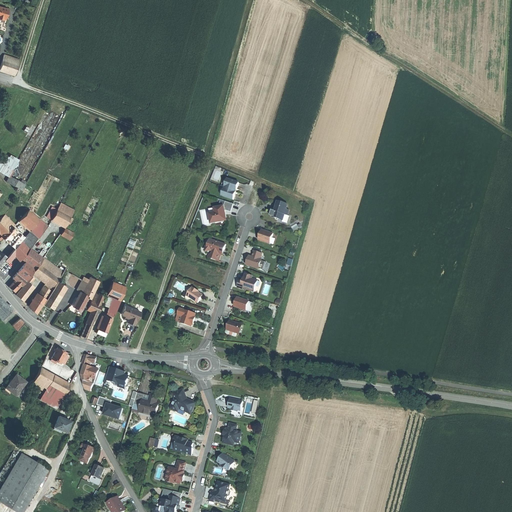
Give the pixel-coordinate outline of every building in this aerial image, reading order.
[(9,10),(0,7),(0,18),(4,20),(5,19),(5,17),(7,16),(9,10)] [(19,60),(4,55),(1,65),(0,68),(0,69),(15,74),(19,60)] [(21,181),(11,176),(20,159),(10,154),(7,159),(0,155),(0,171),(9,176),(6,182),(23,190),(27,181),(22,179),(21,181)] [(240,183),(229,179),(228,182),(226,188),(236,191),(236,189),(238,189),(240,183)] [(236,191),(226,188),(224,194),(223,196),(234,200),(236,194),(235,194),(235,192),(236,191)] [(217,213),(210,214),(212,224),(221,223),(220,221),(226,220),(227,218),(227,215),(226,210),(232,213),(234,204),(232,203),(226,202),(225,207),(215,209),(217,213)] [(276,211),(272,210),(271,216),(283,220),(285,214),(288,216),(290,210),(286,209),(288,205),(279,202),(277,208),(276,211)] [(61,203),(57,210),(70,217),(74,211),(61,203)] [(57,210),(52,207),(47,217),(65,227),(68,223),(70,217),(57,210)] [(29,210),(19,221),(30,231),(30,230),(39,219),(29,210)] [(15,225),(5,215),(1,218),(12,229),(15,225)] [(1,218),(0,219),(0,231),(3,235),(5,237),(12,229),(1,218)] [(39,219),(30,230),(30,231),(38,238),(42,233),(48,226),(40,219),(39,219)] [(48,226),(42,233),(48,237),(54,242),(60,234),(48,225),(48,226)] [(74,234),(66,228),(62,235),(70,240),(74,234)] [(22,240),(12,229),(5,237),(11,243),(15,247),(21,241),(22,240)] [(274,234),(262,230),(261,235),(259,240),(271,244),(274,234)] [(38,238),(30,231),(23,239),(31,247),(38,238)] [(54,242),(48,237),(43,243),(40,247),(43,249),(47,252),(54,242)] [(227,245),(211,240),(209,246),(207,245),(206,247),(207,252),(212,251),(214,252),(213,254),(212,255),(210,259),(219,262),(222,254),(222,255),(224,250),(225,250),(227,245)] [(29,250),(21,241),(15,247),(13,250),(15,253),(18,257),(21,260),(22,259),(29,250)] [(11,243),(6,245),(12,251),(13,250),(15,247),(11,243)] [(6,245),(0,251),(0,252),(6,258),(12,251),(6,245)] [(29,250),(22,259),(25,262),(33,252),(29,249),(29,250)] [(43,249),(38,255),(42,258),(47,252),(43,249)] [(6,258),(5,260),(8,262),(15,253),(13,250),(12,251),(6,258)] [(251,258),(249,259),(247,265),(260,269),(262,261),(262,260),(261,260),(263,254),(255,251),(253,257),(251,257),(251,258)] [(33,252),(25,262),(35,269),(39,263),(43,259),(33,252)] [(25,262),(17,272),(27,280),(30,275),(32,272),(34,270),(25,262)] [(34,270),(32,272),(45,282),(52,288),(59,277),(39,263),(35,269),(34,270)] [(253,277),(246,274),(245,278),(246,280),(245,281),(244,281),(241,280),(238,288),(247,291),(247,290),(255,292),(258,281),(252,279),(253,277)] [(26,280),(20,275),(15,280),(21,285),(22,285),(26,280)] [(27,281),(16,295),(21,300),(32,286),(30,283),(33,280),(34,278),(30,275),(27,280),(26,281),(27,281)] [(89,280),(83,277),(77,290),(80,292),(84,294),(86,290),(84,289),(89,280)] [(99,282),(90,277),(89,280),(84,289),(86,290),(93,293),(99,282)] [(21,285),(15,280),(9,287),(14,292),(18,288),(21,285)] [(45,300),(43,303),(51,308),(64,286),(57,281),(45,300)] [(45,282),(38,294),(45,299),(52,288),(45,282)] [(126,288),(112,282),(109,289),(107,293),(110,294),(114,296),(121,299),(123,295),(126,288)] [(193,289),(193,288),(188,296),(199,303),(201,300),(204,296),(199,293),(198,292),(198,291),(194,288),(193,289)] [(86,290),(84,294),(88,296),(87,298),(90,299),(93,293),(86,290)] [(84,294),(80,292),(77,299),(73,306),(81,310),(83,306),(86,307),(89,303),(86,301),(87,298),(88,296),(84,294)] [(38,294),(37,294),(34,299),(31,302),(28,307),(32,310),(36,313),(45,299),(38,294)] [(105,297),(97,294),(94,301),(101,304),(105,297)] [(114,296),(110,294),(106,304),(110,306),(114,296)] [(121,299),(114,296),(110,306),(117,309),(121,299)] [(250,302),(238,298),(236,302),(235,307),(247,311),(250,302)] [(0,299),(0,317),(2,320),(12,311),(4,304),(0,299)] [(91,300),(87,309),(91,311),(98,314),(102,304),(101,304),(94,301),(91,300)] [(110,306),(108,311),(112,313),(111,316),(113,317),(117,309),(110,306)] [(140,312),(125,306),(122,315),(126,316),(127,315),(129,318),(129,319),(127,322),(135,325),(137,321),(140,312)] [(181,309),(179,314),(184,316),(184,317),(181,323),(192,327),(193,324),(195,318),(197,314),(181,309)] [(98,314),(91,311),(88,318),(95,321),(98,314)] [(112,319),(103,316),(98,328),(107,332),(112,319)] [(19,318),(12,326),(17,331),(25,324),(19,318)] [(242,325),(230,321),(229,326),(227,330),(238,333),(239,334),(242,325)] [(92,326),(86,323),(83,330),(81,335),(84,337),(87,338),(92,326)] [(61,351),(57,348),(51,359),(60,364),(60,363),(65,355),(66,354),(61,351)] [(91,357),(86,355),(83,364),(85,365),(91,367),(92,363),(96,363),(98,357),(91,357)] [(91,367),(85,365),(83,371),(84,371),(92,374),(91,377),(90,383),(94,384),(100,370),(91,367)] [(112,367),(106,384),(115,387),(116,386),(126,390),(131,378),(126,376),(127,373),(122,371),(122,372),(121,371),(121,370),(118,369),(112,367)] [(52,377),(39,370),(33,381),(46,389),(47,386),(52,377)] [(92,374),(84,371),(84,381),(86,389),(92,391),(94,384),(90,383),(91,377),(92,374)] [(10,380),(6,386),(15,393),(25,380),(16,373),(10,380)] [(46,389),(39,401),(55,410),(69,387),(52,377),(47,386),(46,389)] [(183,390),(174,394),(176,399),(171,409),(178,412),(180,409),(191,414),(196,404),(190,401),(189,401),(188,400),(186,400),(185,397),(186,396),(183,390)] [(145,395),(138,393),(133,408),(133,410),(140,412),(141,410),(156,415),(158,404),(149,401),(149,404),(142,402),(143,399),(145,395)] [(151,394),(149,401),(158,404),(159,401),(156,400),(158,396),(151,394)] [(123,409),(111,406),(113,401),(101,397),(98,405),(107,408),(105,415),(120,420),(123,409)] [(243,402),(231,399),(230,404),(229,408),(232,409),(232,411),(238,412),(238,410),(241,411),(243,402)] [(63,419),(59,417),(53,429),(59,432),(60,430),(66,433),(68,428),(70,424),(63,420),(63,419)] [(238,426),(231,424),(229,430),(227,429),(227,430),(225,430),(224,434),(226,434),(225,436),(225,437),(224,438),(224,439),(223,441),(224,442),(224,443),(234,446),(235,442),(236,440),(238,438),(241,439),(242,433),(236,432),(238,426)] [(187,439),(176,437),(174,443),(177,444),(176,448),(179,449),(179,452),(185,453),(184,454),(192,456),(194,449),(193,447),(194,444),(189,442),(188,442),(186,440),(187,439)] [(87,446),(86,446),(85,449),(82,456),(86,458),(86,459),(89,460),(91,458),(95,449),(91,447),(87,446)] [(21,511),(48,469),(23,454),(0,491),(0,502),(16,511),(21,511)] [(227,457),(224,454),(218,462),(223,465),(225,467),(224,467),(229,471),(229,470),(232,466),(232,467),(235,463),(235,462),(227,456),(227,457)] [(86,458),(82,456),(80,461),(87,465),(89,460),(86,459),(86,458)] [(186,463),(179,461),(177,470),(170,468),(167,480),(168,480),(167,481),(175,483),(176,482),(181,484),(182,481),(183,482),(184,479),(185,475),(184,475),(184,472),(186,463)] [(97,465),(93,476),(101,480),(106,468),(101,467),(97,465)] [(101,480),(93,476),(90,482),(101,486),(103,480),(101,480)] [(231,485),(219,482),(217,490),(216,493),(216,494),(219,495),(218,498),(221,499),(221,501),(226,502),(231,485)] [(174,492),(164,490),(162,500),(165,501),(166,496),(173,497),(174,492)] [(216,493),(212,492),(210,500),(220,503),(221,501),(221,499),(218,498),(219,495),(216,494),(216,493)] [(179,507),(181,499),(173,497),(166,496),(165,501),(162,500),(161,500),(160,507),(168,509),(167,511),(166,511),(176,511),(177,510),(176,510),(177,508),(177,507),(179,507)] [(118,497),(107,504),(111,511),(123,511),(126,511),(122,504),(118,497)]
